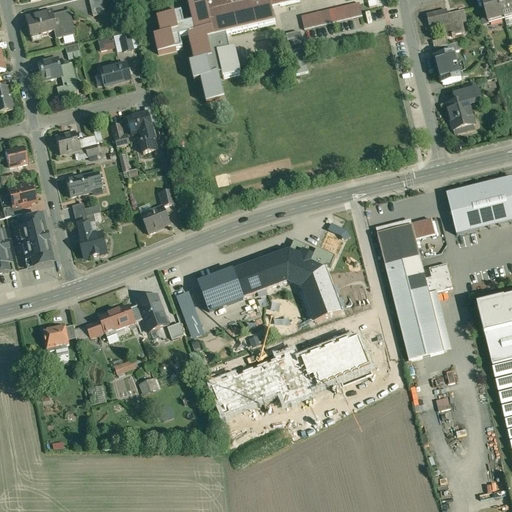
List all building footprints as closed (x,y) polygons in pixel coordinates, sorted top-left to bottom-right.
[(102,0),(89,0),(93,17),(105,14),(102,0)] [(187,0),(193,23),(184,26),(181,14),(158,19),(161,36),(154,37),(159,55),(182,49),(180,38),(188,36),(195,63),(190,64),(194,82),(201,80),(207,104),(224,100),(219,76),(222,75),(223,80),(241,76),(235,50),(230,51),(226,37),(276,25),(272,9),(300,2),(299,0),(187,0)] [(499,0),(481,0),(485,12),(488,22),(504,17),(499,0)] [(511,0),(499,0),(504,17),(511,15),(511,0)] [(359,4),(342,8),(346,22),(363,18),(359,4)] [(342,8),(301,18),(304,31),(346,22),(342,8)] [(427,16),(429,28),(449,24),(452,38),(455,38),(455,36),(465,34),(463,24),(467,23),(464,12),(448,16),(447,11),(427,16)] [(53,12),(25,19),(29,38),(54,32),(56,40),(75,36),(69,12),(54,16),(53,12)] [(485,12),(479,13),(483,27),(489,25),(488,22),(485,12)] [(113,38),(99,42),(102,53),(116,49),(113,38)] [(130,39),(120,42),(123,54),(133,51),(130,39)] [(446,39),(433,43),(434,50),(444,47),(448,47),(446,39)] [(448,47),(444,47),(446,55),(454,53),(459,52),(457,44),(448,47)] [(78,45),(65,48),(67,55),(80,52),(78,45)] [(446,55),(435,58),(439,75),(441,75),(443,85),(461,80),(454,53),(446,55)] [(58,60),(38,65),(40,76),(41,75),(42,82),(62,77),(66,95),(66,96),(78,93),(72,66),(60,68),(58,60)] [(125,65),(102,72),(101,71),(100,71),(105,89),(106,89),(106,88),(130,81),(130,82),(132,82),(126,64),(125,65)] [(476,84),(463,88),(466,100),(467,100),(468,104),(480,101),(476,84)] [(0,89),(0,114),(13,112),(8,88),(0,89)] [(466,100),(446,106),(453,132),(474,126),(468,104),(467,100),(466,100)] [(148,114),(128,119),(132,137),(141,134),(143,143),(140,144),(143,155),(157,151),(154,141),(155,141),(148,114)] [(123,138),(120,126),(113,128),(117,149),(130,146),(127,137),(123,138)] [(76,134),(56,139),(60,156),(80,152),(76,134)] [(97,147),(86,150),(88,158),(99,155),(97,147)] [(23,149),(5,153),(9,170),(27,166),(23,149)] [(126,156),(119,158),(123,174),(129,172),(126,156)] [(79,177),(65,181),(70,198),(71,198),(71,199),(79,197),(79,196),(90,193),(90,190),(102,187),(99,174),(79,179),(79,177)] [(11,175),(0,177),(0,178),(2,185),(13,182),(11,175)] [(511,180),(511,179),(446,195),(456,237),(511,223),(511,180)] [(25,186),(16,188),(17,190),(8,192),(12,208),(12,209),(20,207),(21,209),(29,207),(29,204),(36,203),(34,196),(33,196),(33,193),(34,193),(32,186),(25,188),(25,186)] [(173,192),(159,195),(163,208),(176,205),(173,192)] [(83,205),(72,207),(75,220),(87,218),(83,205)] [(20,207),(12,209),(12,208),(2,210),(5,219),(22,215),(21,209),(20,207)] [(163,208),(141,217),(149,236),(157,232),(157,230),(170,225),(163,208)] [(87,218),(75,220),(76,227),(77,227),(86,225),(96,223),(94,216),(87,218)] [(42,217),(15,223),(26,270),(53,264),(42,217)] [(432,221),(412,226),(412,227),(416,242),(436,237),(432,221)] [(86,225),(77,227),(80,239),(79,240),(84,260),(93,258),(99,257),(99,255),(107,253),(102,234),(89,237),(86,225)] [(1,227),(0,226),(0,274),(12,272),(1,227)] [(416,242),(412,227),(377,236),(409,363),(444,354),(429,295),(426,280),(416,242)] [(289,250),(233,271),(233,270),(198,284),(209,314),(245,301),(244,300),(288,284),(301,290),(314,323),(342,313),(325,267),(289,250)] [(447,266),(429,270),(432,279),(426,280),(429,295),(453,289),(447,266)] [(189,293),(177,298),(192,339),(204,335),(189,293)] [(168,327),(156,297),(138,304),(139,307),(144,321),(149,334),(168,327)] [(511,298),(478,307),(511,449),(511,298)] [(128,307),(109,315),(109,316),(100,319),(101,323),(106,335),(107,338),(117,334),(116,331),(135,324),(130,311),(128,307)] [(139,307),(130,311),(135,324),(144,321),(139,307)] [(101,323),(86,328),(91,340),(106,335),(101,323)] [(180,324),(167,329),(172,341),(184,337),(180,324)] [(73,327),(66,328),(68,341),(76,340),(73,327)] [(59,330),(51,331),(44,333),(46,339),(45,339),(48,353),(56,352),(57,356),(69,354),(67,346),(69,346),(68,341),(66,328),(59,330)] [(257,338),(250,341),(252,349),(260,346),(257,338)] [(44,354),(32,356),(34,363),(45,360),(44,354)] [(133,362),(116,368),(119,377),(137,370),(133,362)] [(140,385),(144,396),(160,390),(156,379),(140,385)] [(89,390),(90,399),(97,398),(97,403),(106,402),(105,388),(89,390)] [(438,399),(440,413),(451,411),(449,397),(438,399)] [(170,407),(160,411),(164,423),(175,419),(170,407)] [(63,444),(53,445),(54,452),(64,451),(63,444)]
